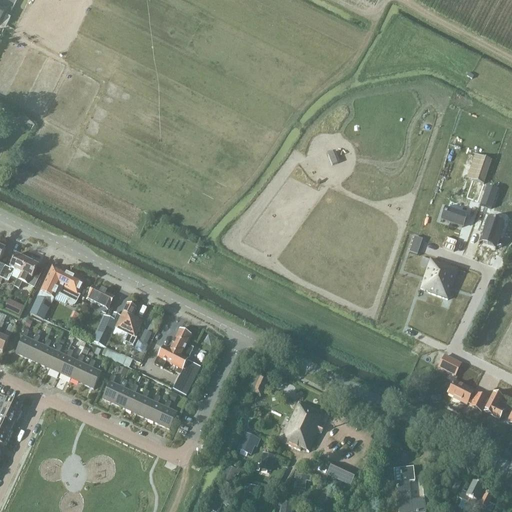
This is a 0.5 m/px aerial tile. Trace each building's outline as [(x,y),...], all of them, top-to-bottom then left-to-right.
[(22,112),(19,118),(31,129),(34,123),(22,112)] [(479,158),(472,181),(483,185),(491,162),(479,158)] [(443,220),(446,221),(445,223),(461,229),(465,216),(467,217),(467,216),(444,208),(444,209),(447,210),(445,214),(444,214),(444,215),(445,216),(443,220)] [(483,229),(478,240),(490,245),(495,246),(504,224),(489,219),(485,230),(483,229)] [(409,253),(416,256),(422,241),(414,238),(409,253)] [(9,269),(4,267),(0,274),(0,279),(8,283),(10,277),(17,280),(20,274),(26,262),(15,256),(9,269)] [(429,261),(420,290),(428,293),(427,294),(447,301),(457,270),(429,261)] [(33,289),(42,271),(37,268),(37,267),(26,262),(20,274),(17,280),(13,288),(18,290),(22,283),(33,289)] [(50,305),(56,295),(68,301),(67,303),(68,305),(69,306),(72,306),(74,306),(75,304),(79,297),(77,296),(83,283),(65,275),(66,274),(57,269),(56,271),(56,270),(49,282),(46,281),(37,298),(29,315),(43,322),(51,305),(50,305)] [(92,288),(86,301),(88,302),(105,311),(107,312),(110,306),(114,298),(92,288)] [(17,317),(22,308),(8,301),(4,310),(17,317)] [(136,309),(127,305),(121,317),(116,328),(128,332),(122,344),(125,345),(126,343),(128,345),(127,348),(131,350),(137,338),(135,338),(140,327),(133,324),(133,323),(130,321),(136,309)] [(113,314),(111,320),(103,317),(91,343),(104,349),(106,349),(112,336),(116,328),(121,317),(113,314)] [(2,339),(0,338),(0,353),(2,354),(8,342),(14,329),(15,326),(11,324),(10,327),(9,327),(2,339)] [(22,339),(15,355),(27,360),(34,344),(32,343),(25,340),(28,332),(24,330),(21,338),(22,339)] [(180,357),(190,337),(178,331),(169,351),(162,348),(157,359),(154,366),(162,370),(166,363),(177,369),(175,374),(180,376),(173,391),(186,397),(200,368),(187,362),(187,360),(180,357)] [(45,349),(43,348),(36,345),(39,338),(35,336),(32,343),(34,344),(27,360),(37,365),(45,349)] [(46,341),(43,348),(45,349),(37,365),(49,370),(56,354),(54,353),(47,350),(50,343),(46,341)] [(57,346),(54,353),(56,354),(49,370),(60,376),(67,359),(65,358),(58,355),(62,348),(57,346)] [(132,361),(120,355),(106,349),(104,349),(101,356),(123,366),(125,361),(131,364),(132,361)] [(65,358),(67,359),(60,376),(71,381),(79,364),(76,363),(69,360),(73,353),(68,351),(65,358)] [(71,381),(82,386),(90,369),(88,368),(81,365),(84,358),(80,356),(76,363),(79,364),(71,381)] [(95,363),(91,362),(88,368),(90,369),(82,386),(93,391),(101,374),(92,370),(95,363)] [(261,398),(262,395),(265,389),(268,381),(254,374),(246,391),(252,394),(261,398)] [(109,384),(102,400),(114,406),(121,389),(119,388),(112,385),(115,378),(111,376),(108,384),(109,384)] [(114,406),(125,411),(132,394),(130,393),(123,390),(126,383),(122,381),(119,388),(121,389),(114,406)] [(453,384),(448,396),(453,398),(452,400),(466,407),(467,405),(469,406),(468,408),(477,412),(483,399),(476,395),(474,399),(471,397),(472,394),(453,384)] [(133,386),(131,392),(130,393),(132,394),(125,411),(136,416),(143,399),(141,398),(134,395),(137,388),(133,386)] [(144,391),(141,398),(143,399),(136,416),(147,421),(154,404),(152,403),(145,400),(148,393),(144,391)] [(492,393),(483,413),(499,420),(503,411),(496,408),(501,397),(492,393)] [(159,398),(155,396),(152,403),(154,404),(147,421),(158,426),(165,409),(163,408),(156,405),(159,398)] [(0,404),(0,409),(19,419),(22,414),(20,413),(22,407),(7,401),(5,407),(0,404)] [(166,401),(163,408),(165,409),(158,426),(169,431),(177,414),(168,410),(171,403),(166,401)] [(298,405),(280,443),(299,452),(300,450),(308,453),(318,434),(320,435),(323,429),(320,428),(324,417),(298,405)] [(0,421),(13,428),(15,422),(17,423),(19,419),(0,409),(0,421)] [(0,433),(10,438),(12,434),(11,433),(13,428),(0,421),(0,433)] [(6,442),(8,443),(10,438),(0,433),(0,445),(4,448),(6,442)] [(254,448),(257,449),(260,441),(244,434),(236,451),(250,457),(254,448)] [(255,471),(259,472),(259,470),(270,473),(272,463),(275,464),(276,458),(262,454),(259,467),(256,466),(255,471)] [(331,465),(326,476),(350,487),(355,477),(331,465)] [(235,476),(238,477),(240,471),(237,469),(236,471),(227,467),(220,482),(230,486),(235,476)] [(413,468),(399,469),(393,470),(395,484),(409,483),(414,482),(413,468)] [(310,483),(311,477),(298,476),(298,474),(295,473),(294,479),(296,480),(295,489),(304,490),(305,482),(310,483)] [(453,482),(449,492),(455,495),(460,485),(453,482)] [(410,496),(409,483),(395,484),(396,498),(410,496)] [(462,501),(458,508),(465,511),(473,511),(475,508),(473,506),(476,502),(483,487),(473,483),(467,495),(462,492),(459,499),(462,501)] [(322,507),(330,493),(320,488),(321,486),(318,484),(315,490),(317,491),(312,502),(322,507)] [(256,494),(258,494),(259,488),(245,486),(243,503),(255,504),(256,494)] [(479,506),(483,508),(486,509),(485,510),(488,511),(490,511),(493,507),(488,504),(492,496),(486,493),(479,506)] [(233,509),(235,503),(224,498),(223,500),(214,496),(207,511),(210,511),(219,511),(223,506),(226,507),(227,506),(233,509)] [(410,496),(396,498),(398,511),(397,511),(411,511),(411,510),(410,501),(411,501),(410,496)] [(425,511),(424,499),(411,501),(410,501),(411,510),(411,511),(425,511)] [(280,507),(279,511),(291,511),(292,504),(282,503),(282,501),(279,501),(278,507),(280,507)]
